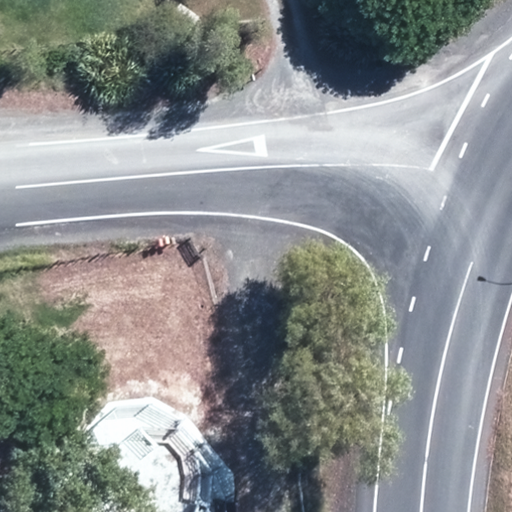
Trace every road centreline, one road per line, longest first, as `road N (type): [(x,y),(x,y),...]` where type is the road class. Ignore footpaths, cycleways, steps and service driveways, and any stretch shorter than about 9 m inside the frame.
road 1 (tertiary): [(0,191),(350,169),(432,176),(488,197)]
road 2 (primary): [(422,511),(445,351),(488,197)]
